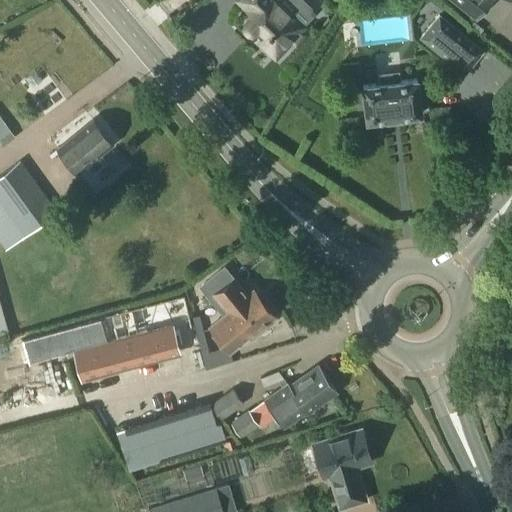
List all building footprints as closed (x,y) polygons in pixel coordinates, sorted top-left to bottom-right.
[(276,0),(238,0),(253,14),(245,22),(245,25),(246,28),(248,31),(251,31),(253,31),(255,29),(263,37),(259,41),(275,57),(291,39),(295,43),(304,33),(301,30),(304,26),(276,0)] [(438,16),(420,37),(463,73),(481,52),(438,16)] [(361,55),(364,66),(386,61),(384,51),(361,55)] [(416,79),(362,86),(366,121),(387,118),(387,119),(400,118),(399,117),(420,114),(416,79)] [(92,120),(58,148),(77,171),(85,164),(91,171),(105,160),(100,153),(111,143),(92,120)] [(19,160),(0,173),(0,241),(5,249),(55,210),(19,160)] [(223,267),(208,279),(218,291),(214,294),(228,311),(210,326),(229,351),(248,335),(249,337),(264,324),(266,326),(273,321),(271,319),(274,316),(261,301),(264,299),(257,291),(255,292),(252,290),(247,295),(223,267)] [(183,296),(20,338),(26,360),(69,348),(79,384),(119,373),(118,371),(179,356),(172,331),(191,326),(183,296)] [(286,383),(264,399),(266,402),(250,413),(249,411),(231,422),(239,435),(257,424),(257,423),(273,412),(274,414),(275,413),(284,426),(305,411),(305,412),(335,390),(318,365),(289,386),(286,383)] [(235,389),(213,403),(222,417),(244,404),(235,389)] [(11,391),(0,392),(0,406),(14,404),(11,391)] [(121,431),(132,466),(226,439),(222,425),(217,427),(211,405),(121,431)] [(361,427),(313,442),(324,477),(330,475),(340,508),(367,499),(359,475),(357,476),(354,467),(372,462),(366,443),(368,439),(366,432),(362,430),(361,427)] [(202,476),(200,467),(182,471),(185,481),(202,476)] [(221,511),(214,488),(147,509),(147,511),(221,511)]
